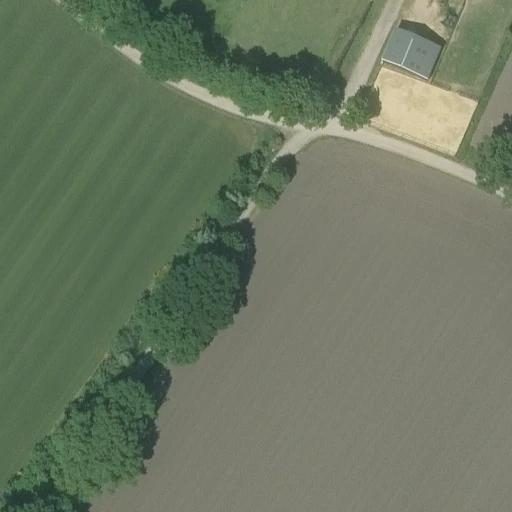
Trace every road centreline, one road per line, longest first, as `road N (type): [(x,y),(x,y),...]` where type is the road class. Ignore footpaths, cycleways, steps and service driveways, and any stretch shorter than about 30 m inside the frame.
road 1 (track): [(37,511),(248,201),(308,127)]
road 2 (track): [(63,0),(192,90),(308,127)]
road 3 (track): [(308,127),(434,163),(511,201)]
road 4 (track): [(334,130),(393,0)]
